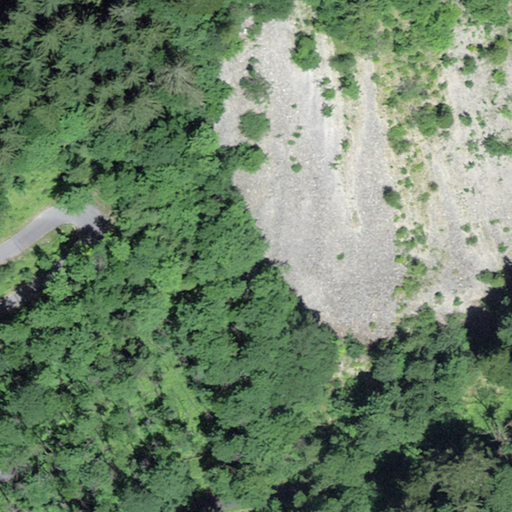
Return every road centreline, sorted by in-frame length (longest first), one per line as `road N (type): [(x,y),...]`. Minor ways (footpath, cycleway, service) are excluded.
road 1 (unclassified): [(0,308),(72,263),(92,236),(83,215),(71,214),(0,257)]
road 2 (unclassified): [(330,511),(288,493),(259,491),(193,511)]
